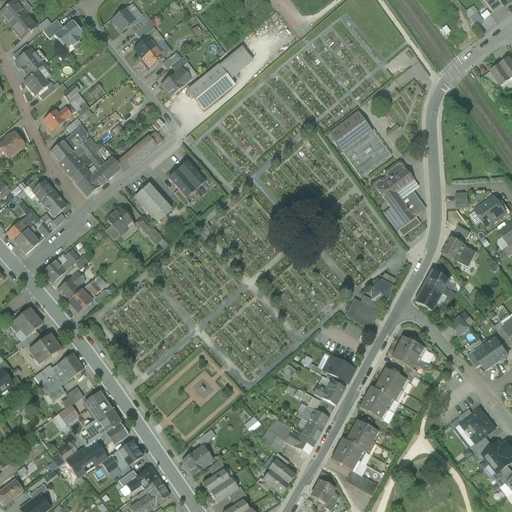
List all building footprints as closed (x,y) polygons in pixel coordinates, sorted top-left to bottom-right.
[(502,6),(496,0),(481,0),(492,14),(502,6)] [(26,16),(14,2),(0,13),(0,15),(10,28),(26,16)] [(132,6),(125,11),(124,11),(112,21),(122,33),(129,27),(131,30),(143,20),(142,18),(132,6)] [(475,26),(483,20),(473,6),(465,13),(475,26)] [(151,22),(145,15),(142,18),(143,20),(143,19),(147,24),(148,24),(151,22)] [(26,16),(10,28),(21,41),(36,29),(26,16)] [(147,24),(143,19),(143,20),(131,30),(135,35),(143,28),(147,24)] [(51,26),(47,21),(38,28),(42,33),(51,26)] [(51,26),(42,33),(49,41),(54,38),(53,37),(63,30),(56,22),(51,26)] [(63,30),(53,37),(54,38),(58,43),(58,44),(59,46),(60,45),(65,51),(71,46),(73,49),(79,44),(77,42),(83,37),(72,22),(63,30)] [(153,30),(148,24),(147,24),(143,28),(149,34),(153,30)] [(149,34),(143,28),(135,35),(140,41),(149,34)] [(149,38),(134,50),(142,60),(155,49),(150,44),(152,42),(149,38)] [(155,49),(142,60),(150,70),(165,58),(162,53),(168,48),(163,43),(155,49)] [(26,46),(12,57),(16,62),(30,51),(26,46)] [(241,48),(218,67),(229,80),(252,61),(241,48)] [(44,67),(30,51),(16,62),(15,63),(28,79),(36,73),(37,73),(44,67)] [(176,53),(162,65),(167,70),(181,58),(176,53)] [(187,65),(181,59),(171,67),(176,74),(187,65)] [(509,61),(500,67),(510,83),(511,84),(511,65),(511,64),(509,61)] [(176,74),(160,87),(170,99),(196,78),(187,65),(176,74)] [(218,67),(187,93),(203,112),(234,87),(229,80),(218,67)] [(510,83),(500,67),(491,74),(501,89),(510,83)] [(37,73),(36,73),(28,79),(24,83),(31,91),(30,91),(35,98),(37,96),(49,87),(48,86),(41,78),(37,73)] [(501,89),(491,74),(485,78),(495,93),(501,89)] [(49,87),(37,96),(42,103),(56,91),(50,84),(48,86),(49,87)] [(102,90),(98,86),(94,89),(98,94),(102,90)] [(74,88),(63,97),(68,103),(79,93),(74,88)] [(94,89),(88,94),(92,99),(98,94),(94,89)] [(79,98),(70,105),(77,113),(85,107),(86,105),(79,98)] [(77,113),(80,118),(87,112),(88,111),(85,107),(77,113)] [(65,109),(58,116),(64,123),(71,116),(65,109)] [(87,112),(80,118),(84,122),(91,116),(87,112)] [(55,113),(43,123),(52,133),(64,123),(58,116),(55,113)] [(357,114),(328,135),(343,154),(372,133),(357,114)] [(76,121),(66,130),(70,135),(81,126),(76,121)] [(118,127),(111,134),(115,139),(122,132),(118,127)] [(79,130),(49,155),(59,166),(72,154),(78,149),(83,145),(80,141),(84,136),(79,130)] [(155,133),(138,147),(146,156),(162,143),(155,133)] [(372,133),(343,154),(362,181),(391,160),(372,133)] [(0,145),(0,149),(1,150),(8,160),(24,147),(13,134),(0,145)] [(99,151),(89,140),(86,142),(86,143),(95,154),(98,152),(99,151)] [(86,143),(83,145),(78,149),(87,161),(95,154),(86,143)] [(117,165),(116,165),(121,171),(124,174),(146,156),(138,147),(117,165)] [(110,157),(102,148),(99,151),(98,152),(105,161),(110,157)] [(81,166),(72,154),(59,166),(68,177),(81,166)] [(95,154),(87,161),(91,165),(97,172),(104,165),(95,154)] [(117,165),(112,159),(104,165),(114,177),(121,171),(116,165),(117,165)] [(81,166),(68,177),(77,188),(91,177),(85,170),(91,165),(87,161),(81,166)] [(205,184),(187,164),(177,172),(195,193),(205,184)] [(97,172),(91,177),(100,188),(114,177),(104,165),(97,172)] [(387,179),(382,183),(381,182),(379,182),(374,185),(374,188),(390,210),(385,214),(398,232),(414,221),(413,220),(395,195),(413,182),(405,171),(400,165),(398,165),(386,174),(385,177),(387,179)] [(195,193),(177,172),(168,180),(186,201),(195,193)] [(91,177),(77,188),(87,199),(100,188),(91,177)] [(37,180),(28,188),(32,193),(41,185),(37,180)] [(32,193),(43,206),(55,196),(44,183),(41,185),(32,193)] [(0,186),(0,200),(9,192),(2,184),(0,186)] [(171,212),(148,187),(134,200),(157,225),(171,212)] [(467,195),(455,196),(456,210),(468,209),(467,195)] [(55,196),(43,206),(54,218),(66,208),(55,196)] [(494,199),(475,212),(486,229),(509,213),(504,205),(501,208),(494,199)] [(133,226),(120,210),(106,221),(112,228),(106,233),(114,243),(133,226)] [(31,222),(32,221),(36,218),(29,211),(25,215),(27,217),(31,222)] [(61,216),(52,224),(56,229),(65,221),(61,216)] [(27,217),(6,235),(14,244),(32,228),(33,227),(30,224),(32,222),(31,222),(27,217)] [(163,241),(144,219),(137,225),(156,247),(163,241)] [(414,221),(398,232),(403,238),(420,226),(415,219),(413,220),(414,221)] [(36,225),(34,226),(38,231),(45,225),(41,221),(39,222),(36,225)] [(52,224),(50,221),(45,225),(52,234),(57,229),(56,229),(52,224)] [(45,225),(38,231),(45,239),(52,234),(45,225)] [(511,225),(500,234),(508,247),(511,244),(511,225)] [(32,228),(14,244),(25,257),(39,245),(31,236),(36,232),(32,228)] [(465,247),(450,239),(441,255),(456,264),(459,258),(465,248),(465,247)] [(511,244),(508,247),(503,250),(507,256),(511,253),(511,252),(511,244)] [(465,247),(465,248),(459,258),(471,265),(477,254),(465,247)] [(80,261),(72,252),(64,258),(72,268),(80,261)] [(64,258),(63,257),(55,263),(65,275),(72,268),(64,258)] [(84,259),(75,267),(80,273),(89,265),(84,259)] [(55,263),(42,275),(52,286),(65,275),(55,263)] [(448,282),(431,273),(424,286),(452,302),(456,295),(447,290),(446,292),(444,291),(448,282)] [(77,274),(70,280),(78,289),(85,282),(77,274)] [(370,292),(371,302),(372,303),(368,309),(375,313),(379,306),(380,307),(389,301),(391,288),(391,287),(394,281),(384,276),(381,283),(380,282),(370,292)] [(70,280),(57,292),(68,304),(81,293),(78,289),(70,280)] [(100,292),(93,283),(81,293),(85,297),(90,293),(94,297),(100,292)] [(452,302),(424,286),(414,304),(431,313),(438,301),(440,302),(439,304),(448,309),(452,302)] [(104,292),(97,299),(96,299),(93,302),(98,308),(109,297),(104,292)] [(81,293),(68,304),(78,316),(91,304),(85,297),(81,293)] [(372,303),(371,302),(363,298),(360,304),(368,309),(372,303)] [(379,315),(375,313),(368,309),(360,304),(357,308),(352,305),(345,318),(370,331),(379,315)] [(29,311),(13,324),(20,332),(16,336),(15,337),(21,344),(26,340),(35,332),(42,326),(29,311)] [(469,329),(459,318),(448,327),(458,337),(469,329)] [(16,336),(20,332),(13,324),(9,328),(16,336)] [(511,324),(503,331),(511,342),(511,324)] [(511,346),(511,342),(503,331),(498,334),(505,344),(509,349),(511,346)] [(35,332),(26,340),(30,343),(39,337),(35,332)] [(505,344),(499,334),(493,338),(496,341),(501,348),(505,344)] [(30,343),(28,345),(31,350),(43,341),(39,337),(30,343)] [(31,350),(28,352),(36,362),(40,359),(44,364),(60,352),(49,337),(43,341),(31,350)] [(416,347),(402,339),(396,350),(420,363),(425,352),(426,352),(416,347)] [(28,345),(30,343),(26,340),(21,344),(16,349),(18,352),(28,345)] [(431,348),(420,341),(416,347),(426,352),(425,352),(428,354),(431,348)] [(496,341),(485,349),(496,365),(500,363),(501,364),(506,361),(505,359),(508,357),(501,348),(496,341)] [(474,357),(481,367),(485,373),(496,365),(485,349),(474,357)] [(420,363),(396,350),(391,360),(405,368),(414,373),(414,372),(420,363)] [(481,367),(474,357),(472,353),(467,357),(476,370),(481,367)] [(52,370),(50,367),(40,374),(47,383),(69,367),(70,369),(77,363),(72,355),(52,370)] [(306,356),(302,364),(310,369),(315,361),(306,356)] [(3,363),(0,364),(0,372),(1,371),(4,375),(9,372),(3,363)] [(47,383),(41,388),(53,404),(65,395),(59,388),(67,382),(68,383),(83,372),(77,363),(70,369),(69,367),(47,383)] [(355,371),(341,363),(339,368),(334,378),(347,385),(355,371)] [(339,368),(331,364),(326,374),(334,378),(339,368)] [(323,371),(313,366),(310,371),(320,376),(323,371)] [(414,373),(405,368),(402,374),(414,380),(417,374),(414,372),(414,373)] [(0,372),(0,395),(12,387),(4,375),(1,371),(0,372)] [(399,379),(385,371),(379,381),(402,394),(408,384),(408,383),(399,379)] [(40,374),(34,379),(41,388),(47,383),(40,374)] [(414,380),(402,374),(399,379),(408,383),(408,384),(411,385),(414,380)] [(402,394),(379,381),(374,391),(374,392),(394,403),(397,405),(402,394)] [(161,383),(146,396),(151,401),(166,388),(161,383)] [(344,390),(331,383),(327,390),(321,387),(319,390),(317,389),(313,396),(335,407),(344,390)] [(76,389),(65,397),(68,401),(61,405),(66,411),(70,408),(82,399),(76,389)] [(394,403),(374,392),(374,391),(370,389),(365,400),(388,413),(394,403)] [(312,399),(298,392),(295,398),(309,406),(312,399)] [(99,395),(84,405),(96,422),(111,412),(99,395)] [(308,409),(314,412),(319,403),(312,399),(309,406),(307,409),(308,409)] [(388,413),(365,400),(359,410),(377,420),(383,423),(388,413)] [(66,411),(58,417),(66,427),(78,419),(70,408),(66,411)] [(308,409),(304,417),(299,414),(296,419),(307,425),(314,412),(308,409)] [(479,411),(460,426),(468,436),(487,421),(479,411)] [(96,422),(84,431),(90,440),(92,438),(95,442),(120,425),(111,412),(96,422)] [(307,425),(301,436),(315,444),(328,420),(314,412),(307,425)] [(254,418),(245,425),(250,432),(259,425),(254,418)] [(383,423),(377,420),(374,425),(385,432),(389,426),(383,423)] [(487,421),(468,436),(476,446),(495,431),(487,421)] [(279,441),(286,428),(274,422),(268,431),(271,433),(270,434),(277,440),(279,441)] [(293,429),(282,423),(281,425),(285,428),(285,427),(292,431),(293,429)] [(371,431),(357,423),(351,433),(374,446),(380,436),(371,431)] [(120,425),(95,442),(99,449),(110,442),(114,448),(128,438),(120,425)] [(385,432),(374,425),(371,431),(380,436),(382,437),(385,432)] [(285,444),(291,434),(292,432),(286,428),(279,441),(284,444),(285,444)] [(261,442),(271,450),(274,445),(267,440),(270,434),(271,433),(268,431),(261,442)] [(211,432),(199,441),(203,447),(215,438),(211,432)] [(374,446),(351,433),(346,443),(346,444),(365,454),(365,455),(369,457),(374,446)] [(277,440),(270,434),(267,440),(274,445),(277,440)] [(300,438),(291,434),(285,444),(294,449),(300,438)] [(315,444),(301,436),(300,438),(294,449),(308,456),(315,444)] [(90,440),(83,444),(86,449),(95,442),(92,438),(90,440)] [(284,444),(279,441),(277,440),(274,445),(271,450),(277,456),(284,444)] [(365,454),(346,444),(346,443),(342,441),(336,452),(360,464),(365,455),(365,454)] [(99,449),(95,442),(86,449),(65,463),(77,481),(97,468),(96,468),(101,465),(107,461),(103,455),(99,449)] [(103,455),(114,448),(110,442),(99,449),(103,455)] [(132,443),(117,453),(127,468),(128,469),(143,459),(132,443)] [(498,444),(482,456),(490,466),(511,450),(506,444),(504,445),(504,446),(500,446),(498,444)] [(207,460),(200,449),(194,453),(201,464),(207,460)] [(511,451),(511,450),(490,466),(497,476),(511,464),(511,461),(511,458),(511,451)] [(63,451),(58,455),(62,461),(68,458),(63,451)] [(9,452),(2,457),(9,466),(15,461),(9,452)] [(360,464),(336,452),(331,462),(351,473),(354,475),(354,474),(360,464)] [(111,458),(118,469),(120,473),(127,468),(117,453),(110,458),(111,458)] [(201,464),(194,453),(181,462),(192,478),(205,469),(201,464)] [(289,465),(277,456),(273,461),(275,463),(276,462),(285,470),(289,465)] [(0,459),(0,472),(9,466),(2,457),(0,459)] [(107,461),(101,465),(108,476),(118,469),(111,458),(107,461)] [(207,460),(201,464),(205,469),(211,465),(207,460)] [(219,461),(208,471),(213,479),(223,472),(223,473),(225,471),(219,461)] [(285,470),(276,462),(275,463),(268,472),(270,473),(288,487),(295,478),(285,470)] [(54,463),(47,468),(51,473),(58,469),(54,463)] [(28,466),(16,474),(20,480),(32,472),(28,466)] [(137,478),(135,480),(141,488),(144,492),(158,482),(149,469),(137,478)] [(137,478),(133,472),(118,483),(123,489),(125,487),(135,480),(137,478)] [(213,479),(202,486),(208,496),(210,495),(229,482),(223,473),(223,472),(213,479)] [(288,487),(270,473),(263,481),(262,482),(271,490),(282,498),(289,489),(288,487)] [(361,478),(354,474),(354,475),(351,473),(348,478),(358,484),(361,478)] [(506,485),(511,480),(511,474),(511,473),(497,484),(501,489),(506,486),(506,485)] [(332,479),(322,474),(317,481),(320,483),(328,487),(332,479)] [(358,484),(348,478),(345,484),(355,489),(358,484)] [(358,484),(355,489),(361,492),(367,481),(361,478),(358,484)] [(141,488),(135,480),(125,487),(131,495),(141,488)] [(271,490),(262,482),(263,481),(261,480),(256,485),(267,494),(271,490)] [(229,482),(210,495),(217,505),(228,498),(238,491),(231,481),(229,482)] [(367,481),(361,492),(366,495),(372,484),(367,481)] [(144,492),(143,493),(146,498),(147,497),(155,508),(156,508),(170,497),(158,482),(144,492)] [(14,483),(0,493),(0,501),(5,508),(22,494),(14,483)] [(328,487),(320,483),(311,499),(325,507),(329,501),(333,494),(334,491),(328,487)] [(372,484),(366,495),(371,498),(377,487),(372,484)] [(43,487),(29,497),(32,502),(39,497),(40,497),(47,492),(43,487)] [(238,491),(228,498),(231,503),(243,494),(240,489),(238,491)] [(243,494),(231,503),(234,508),(243,502),(243,503),(247,500),(243,494)] [(339,501),(333,494),(329,501),(336,504),(339,501)] [(32,502),(20,511),(46,511),(47,511),(42,505),(44,504),(40,497),(39,497),(32,502)] [(146,498),(129,510),(130,511),(149,511),(155,508),(147,497),(146,498)] [(331,511),(336,504),(329,501),(325,507),(323,509),(328,511),(331,511)] [(234,508),(227,511),(249,511),(243,503),(243,502),(234,508)]
